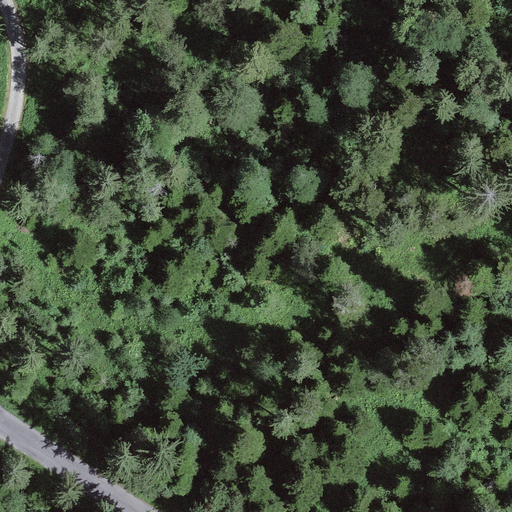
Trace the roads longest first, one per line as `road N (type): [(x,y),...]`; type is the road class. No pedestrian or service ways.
road 1 (unclassified): [(0,168),(18,66),(2,0)]
road 2 (tertiary): [(141,511),(0,419)]
